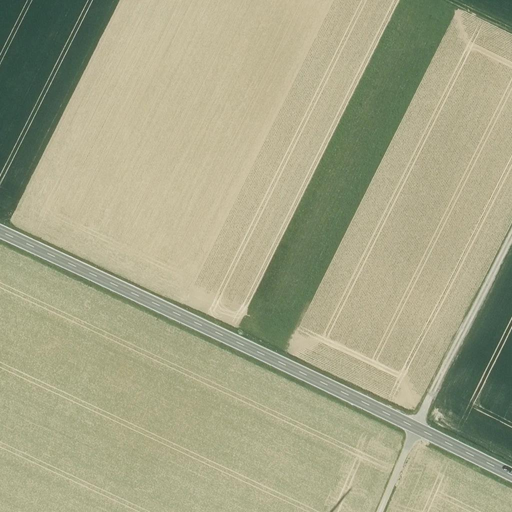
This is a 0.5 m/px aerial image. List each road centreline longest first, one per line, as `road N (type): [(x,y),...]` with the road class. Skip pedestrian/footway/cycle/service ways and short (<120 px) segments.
road 1 (secondary): [(511,475),(0,237)]
road 2 (track): [(418,429),(511,242)]
